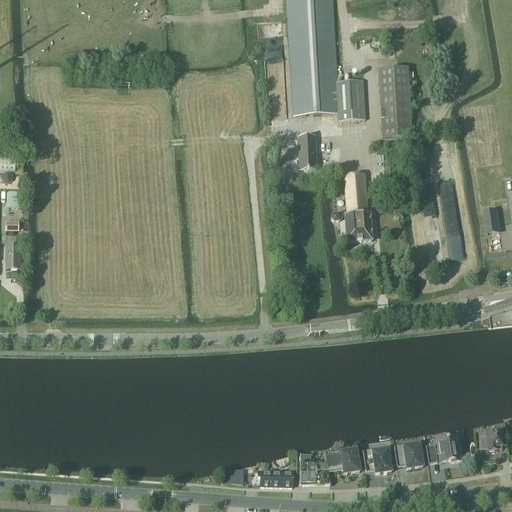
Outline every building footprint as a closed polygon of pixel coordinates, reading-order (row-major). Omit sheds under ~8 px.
[(336,85),(332,24),(331,0),(284,0),(286,24),(287,38),(287,39),(288,39),(293,119),(338,116),(338,124),(364,123),(361,84),(336,85)] [(377,72),(381,142),(411,140),(407,70),(377,72)] [(314,139),(297,140),(298,163),(296,164),(296,171),(299,170),(299,173),(316,172),(314,139)] [(0,173),(13,173),(14,157),(0,157),(0,173)] [(331,222),(333,224),(338,224),(341,221),(341,220),(343,220),(345,246),(371,244),(369,217),(366,217),(364,177),(343,178),(346,215),(333,216),(330,218),(331,222)] [(22,196),(6,196),(6,211),(22,211),(22,196)] [(495,212),(483,214),(486,229),(498,227),(495,212)] [(17,224),(6,224),(6,234),(17,234),(17,224)] [(20,248),(10,248),(4,248),(4,272),(20,272),(20,248)] [(485,439),(480,440),(481,447),(486,446),(487,452),(487,453),(488,453),(490,454),(493,453),(495,452),(496,452),(496,450),(501,449),(499,434),(504,433),(503,429),(503,426),(492,428),(493,435),(484,436),(485,439)] [(448,438),(436,440),(439,464),(450,463),(450,465),(461,463),(459,452),(457,453),(455,439),(448,440),(448,438)] [(422,469),(418,448),(403,450),(403,448),(392,450),(395,470),(405,468),(406,472),(422,469)] [(433,448),(425,449),(427,466),(436,465),(434,453),(433,448)] [(324,464),(309,464),(309,458),(300,458),(300,455),(299,455),(299,464),(298,488),(329,488),(326,472),(341,469),(343,477),(359,475),(355,453),(339,455),(339,456),(323,459),(324,464)] [(372,453),(362,455),(365,474),(374,473),(375,477),(390,474),(387,453),(380,454),(372,455),(372,453)] [(242,474),(230,473),(229,486),(242,487),(242,474)] [(259,489),(291,490),(292,475),(257,474),(257,480),(260,480),(259,489)]
